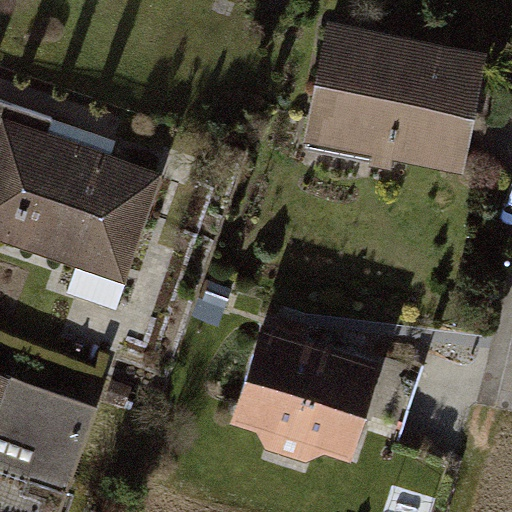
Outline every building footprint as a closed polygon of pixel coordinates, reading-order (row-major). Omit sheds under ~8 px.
[(488,51),(328,19),(304,141),(464,173),(488,51)] [(155,147),(0,95),(0,247),(108,284),(155,147)] [(386,362),(262,324),(231,424),(257,432),(266,449),(308,462),(327,453),(355,462),(386,362)] [(371,424),(406,434),(428,358),(392,348),(371,424)] [(49,511),(90,394),(0,364),(0,506),(17,511),(49,511)]
